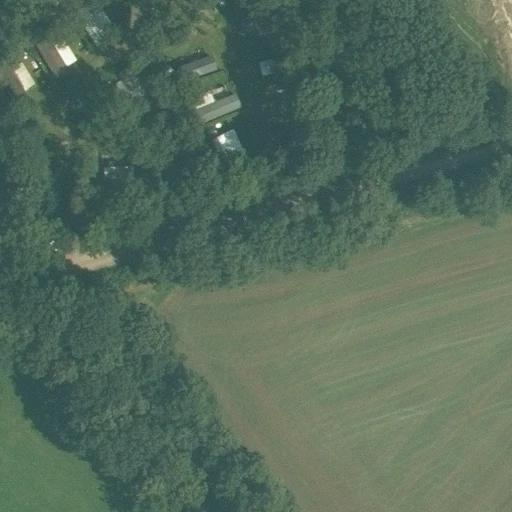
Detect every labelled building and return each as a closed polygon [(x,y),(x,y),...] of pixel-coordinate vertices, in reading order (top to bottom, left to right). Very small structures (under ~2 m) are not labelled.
[(55,0),(49,0),(48,3),(55,8),(59,3),(55,0)] [(32,9),(30,18),(38,19),(39,10),(32,9)] [(63,18),(52,25),(57,33),(68,25),(63,18)] [(309,18),(301,25),(307,31),(314,25),(309,18)] [(339,23),(335,29),(341,34),(346,29),(339,23)] [(299,54),(292,55),(293,64),(300,62),(299,54)] [(168,67),(162,73),(168,78),(173,73),(168,67)] [(159,100),(156,106),(163,110),(166,104),(159,100)] [(216,129),(208,133),(212,140),(219,137),(216,129)]
